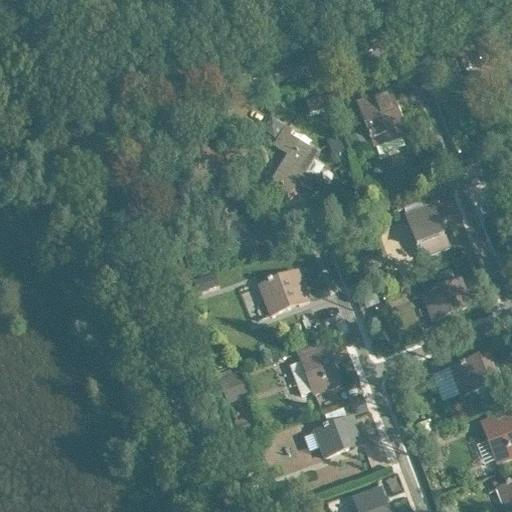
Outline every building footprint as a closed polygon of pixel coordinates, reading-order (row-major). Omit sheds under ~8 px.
[(511,0),(474,0),(476,13),(511,6),(511,0)] [(375,149),(407,137),(390,93),(358,105),(375,149)] [(305,174),(317,155),(290,137),(293,133),(286,128),(274,148),(281,152),(281,151),(292,159),(277,183),(275,181),(270,189),(287,200),(298,182),(311,191),(316,182),(305,174)] [(349,139),(355,152),(368,146),(363,133),(349,139)] [(340,140),(328,145),(332,156),(344,152),(340,140)] [(288,222),(300,230),(312,212),(299,205),(288,222)] [(449,249),(433,208),(407,218),(422,259),(449,249)] [(241,277),(252,277),(252,268),(241,268),(241,277)] [(298,273),(259,288),(270,319),(310,304),(298,273)] [(204,280),(194,283),(197,294),(208,291),(204,280)] [(471,308),(461,281),(423,296),(433,323),(471,308)] [(300,358),(302,364),(291,368),(302,397),(313,393),(315,397),(341,387),(327,348),(300,358)] [(460,398),(500,383),(490,356),(450,372),(460,398)] [(219,383),(228,408),(251,400),(242,374),(219,383)] [(511,413),(493,421),(486,424),(501,464),(511,460),(511,413)] [(235,424),(242,444),(255,440),(248,419),(235,424)] [(353,419),(315,434),(325,461),(363,446),(353,419)] [(496,491),(498,491),(505,488),(501,477),(492,480),(496,491)] [(511,511),(511,485),(505,488),(498,491),(505,511),(511,511)] [(388,511),(380,490),(354,501),(358,511),(388,511)]
